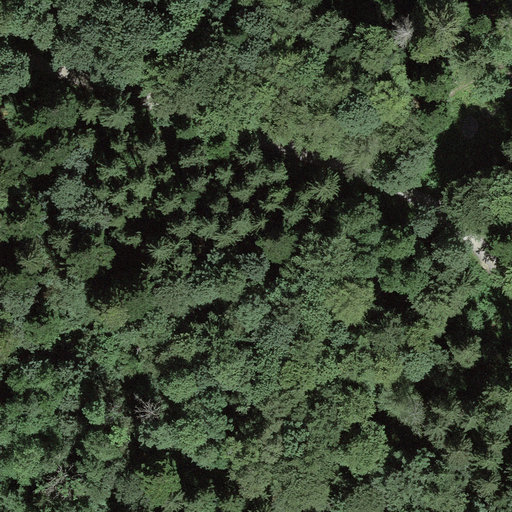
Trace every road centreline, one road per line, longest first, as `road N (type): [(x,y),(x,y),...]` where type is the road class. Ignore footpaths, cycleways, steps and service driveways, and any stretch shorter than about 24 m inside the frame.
road 1 (track): [(0,52),(463,221),(511,289)]
road 2 (track): [(511,45),(377,124),(288,158)]
